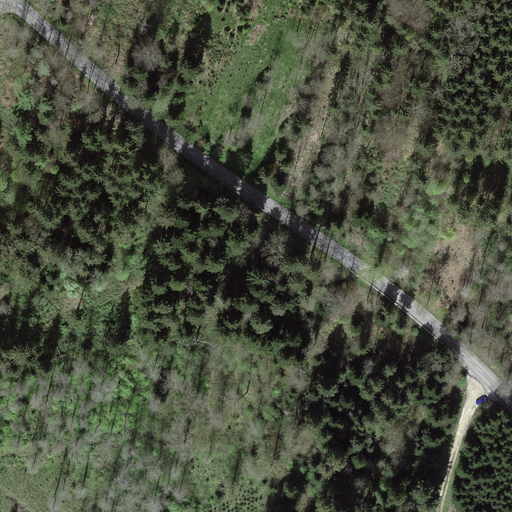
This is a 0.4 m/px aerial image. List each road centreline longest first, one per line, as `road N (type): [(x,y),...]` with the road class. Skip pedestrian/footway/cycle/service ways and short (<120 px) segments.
road 1 (tertiary): [(12,0),(187,147),(403,299),(511,406)]
road 2 (track): [(482,374),(439,511)]
